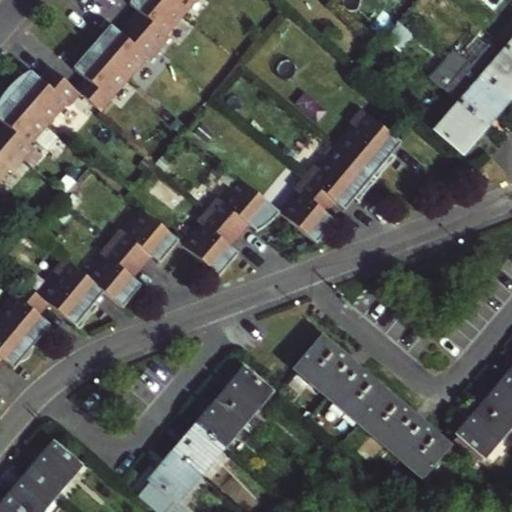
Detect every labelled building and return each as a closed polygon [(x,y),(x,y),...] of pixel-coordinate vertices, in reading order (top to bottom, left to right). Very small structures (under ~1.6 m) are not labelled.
[(0,200),(6,194),(21,177),(23,179),(36,163),(45,153),(43,150),(62,128),(79,109),(81,111),(92,100),(111,116),(141,83),(157,65),(160,67),(172,54),(181,43),(179,41),(214,0),(186,0),(181,6),(173,0),(148,0),(140,10),(148,17),(155,22),(147,31),(137,42),(131,37),(123,30),(104,51),(86,72),(99,83),(88,96),(67,77),(57,88),(56,86),(38,107),(17,130),(19,132),(11,141),(1,153),(0,151),(0,200)] [(148,17),(140,26),(147,31),(155,22),(148,17)] [(147,31),(140,26),(131,37),(137,42),(147,31)] [(511,95),(511,52),(508,49),(485,76),(510,98),(511,95)] [(447,90),(470,63),(457,52),(434,79),(447,90)] [(447,90),(462,103),(487,124),(510,98),(485,76),(470,63),(447,90)] [(51,82),(56,86),(65,76),(61,72),(51,82)] [(56,86),(51,82),(44,76),(38,79),(31,83),(21,93),(14,102),(8,110),(5,119),(14,127),(17,130),(38,107),(56,86)] [(57,88),(67,77),(65,76),(56,86),(57,88)] [(487,124),(462,103),(438,131),(463,153),(487,124)] [(370,121),(407,153),(410,150),(373,117),(370,121)] [(365,133),(349,151),(383,180),(407,153),(370,121),(362,130),(365,133)] [(9,140),(17,130),(14,127),(5,137),(9,140)] [(19,132),(17,130),(9,140),(11,141),(19,132)] [(5,137),(0,142),(0,150),(9,140),(5,137)] [(0,151),(1,153),(11,141),(9,140),(0,150),(0,151)] [(343,227),(334,219),(328,214),(338,202),(344,207),(353,215),(362,204),(380,183),(383,180),(349,151),(347,154),(329,174),(326,172),(316,183),(304,196),(307,199),(289,219),(323,249),(343,227)] [(210,229),(191,251),(228,282),(247,260),(238,252),(232,247),(242,235),(251,226),(257,231),(265,238),(273,235),(283,226),(289,219),(249,184),(230,206),(228,204),(218,215),(207,227),(210,229)] [(328,214),(334,219),(344,207),(338,202),(328,214)] [(29,284),(1,316),(22,333),(44,308),(47,311),(53,304),(77,326),(96,304),(106,292),(135,259),(163,226),(150,214),(130,237),(127,235),(119,245),(108,258),(110,260),(92,281),(71,262),(60,274),(63,277),(45,297),(29,284)] [(148,290),(140,283),(133,277),(143,266),(152,255),(159,261),(168,268),(187,246),(163,226),(135,259),(106,292),(96,304),(77,326),(81,329),(100,307),(110,296),(129,312),(148,290)] [(242,235),(248,241),(257,231),(251,226),(242,235)] [(232,247),(238,252),(248,241),(242,235),(232,247)] [(150,272),(159,261),(152,255),(143,266),(150,272)] [(150,272),(143,266),(133,277),(140,283),(150,272)] [(0,359),(0,364),(5,359),(18,370),(37,349),(56,327),(43,315),(47,311),(44,308),(22,333),(21,335),(0,359)] [(0,317),(0,359),(21,335),(22,333),(1,316),(0,317)] [(322,339),(298,368),(424,476),(450,446),(322,339)] [(246,370),(222,398),(247,419),(254,411),(271,392),(246,370)] [(511,382),(508,378),(485,405),(509,425),(511,421),(511,382)] [(224,446),(247,419),(222,398),(199,425),(224,446)] [(460,434),(484,454),(509,425),(485,405),(460,434)] [(264,420),(254,411),(247,419),(258,427),(264,420)] [(175,452),(200,473),(224,446),(199,425),(175,452)] [(56,445),(32,473),(56,492),(79,465),(56,445)] [(193,511),(178,499),(200,473),(175,452),(151,481),(138,495),(158,511),(193,511)] [(9,499),(23,511),(38,511),(56,492),(32,473),(9,499)] [(23,511),(9,499),(0,509),(0,511),(23,511)]
